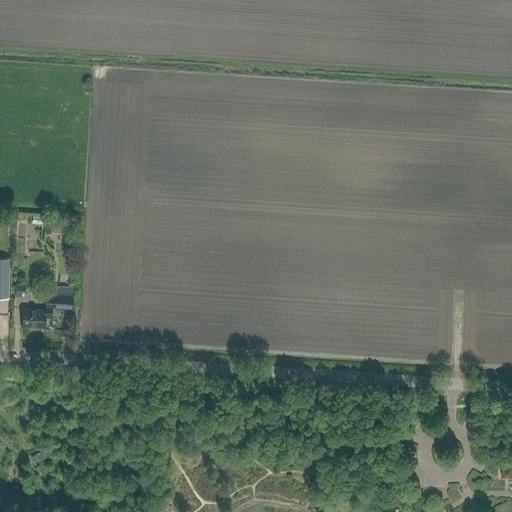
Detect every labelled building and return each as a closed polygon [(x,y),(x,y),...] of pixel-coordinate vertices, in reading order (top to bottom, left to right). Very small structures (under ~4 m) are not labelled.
[(42,224),(42,217),(33,216),(32,224),(42,224)] [(68,242),(69,226),(52,224),(52,232),(59,233),(61,235),(60,242),(68,242)] [(0,296),(8,297),(8,267),(0,267),(0,296)] [(14,295),(25,294),(24,282),(14,283),(14,295)] [(46,293),(45,306),(52,306),(72,308),(73,294),(73,287),(55,285),(54,293),(46,293)] [(23,307),(22,324),(44,326),(45,316),(51,316),(52,306),(45,306),(45,308),(23,307)] [(43,458),(52,457),(51,451),(42,453),(38,454),(31,458),(33,463),(40,460),(43,458)] [(503,478),(511,478),(511,468),(503,468),(503,478)]
